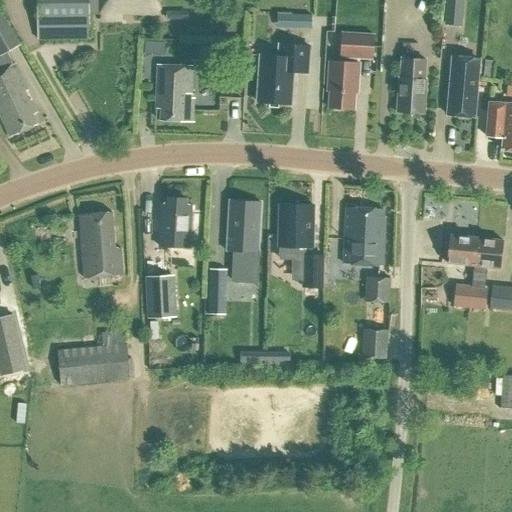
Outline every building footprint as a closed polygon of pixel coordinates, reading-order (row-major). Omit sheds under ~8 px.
[(33,0),(34,41),(86,41),(86,0),(33,0)] [(100,0),(100,18),(121,19),(121,13),(156,14),(156,0),(100,0)] [(448,1),(446,24),(462,25),(463,2),(448,1)] [(0,55),(19,45),(0,13),(0,12),(0,55)] [(274,29),(309,30),(309,15),(274,15),(274,29)] [(341,58),(374,59),(375,33),(373,33),(374,21),(349,19),(348,31),(342,31),(341,58)] [(164,44),(145,42),(145,53),(163,54),(164,44)] [(293,72),(307,73),(309,46),(279,44),(279,56),(260,55),(258,103),(292,105),(293,72)] [(397,112),(426,114),(428,78),(426,78),(427,58),(402,56),(401,76),(399,76),(397,112)] [(451,85),(450,85),(447,115),(475,117),(477,87),(476,87),(478,60),(453,58),(451,85)] [(328,91),(327,108),(354,109),(355,93),(356,93),(358,64),(329,62),(328,91)] [(0,70),(0,119),(8,137),(38,124),(33,113),(37,111),(32,99),(29,100),(25,90),(28,89),(16,63),(0,70)] [(160,121),(191,123),(192,100),(190,100),(191,68),(156,67),(155,89),(161,89),(160,102),(155,102),(155,109),(161,109),(160,121)] [(511,104),(489,103),(486,138),(502,139),(501,151),(511,151),(511,104)] [(162,203),(160,248),(190,250),(192,205),(187,205),(187,200),(168,199),(167,204),(162,203)] [(229,201),(227,251),(235,251),(239,251),(239,258),(235,258),(234,281),(257,282),(261,202),(229,201)] [(326,201),(317,202),(318,222),(328,221),(326,201)] [(278,246),(279,246),(279,258),(303,259),(302,287),(322,287),(323,255),(311,254),(311,246),(312,246),(313,204),(279,204),(278,246)] [(378,210),(347,208),(344,264),(382,266),(385,219),(377,219),(378,210)] [(80,215),(86,279),(123,276),(121,249),(116,249),(112,212),(80,215)] [(446,263),(474,266),(477,239),(449,236),(446,263)] [(474,266),(499,269),(502,242),(477,239),(474,266)] [(173,267),(148,269),(149,310),(175,309),(173,267)] [(206,313),(225,314),(227,269),(208,268),(206,313)] [(372,277),(371,301),(389,301),(390,278),(372,277)] [(452,306),(470,308),(484,309),(486,286),(454,283),(452,306)] [(490,308),(511,310),(511,288),(493,286),(490,308)] [(0,373),(0,375),(26,370),(13,315),(0,318),(0,373)] [(363,358),(386,359),(388,330),(364,329),(363,358)] [(57,349),(60,385),(129,379),(126,342),(57,349)] [(245,355),(245,366),(290,365),(290,355),(245,355)] [(503,403),(511,403),(511,371),(505,371),(503,403)]
